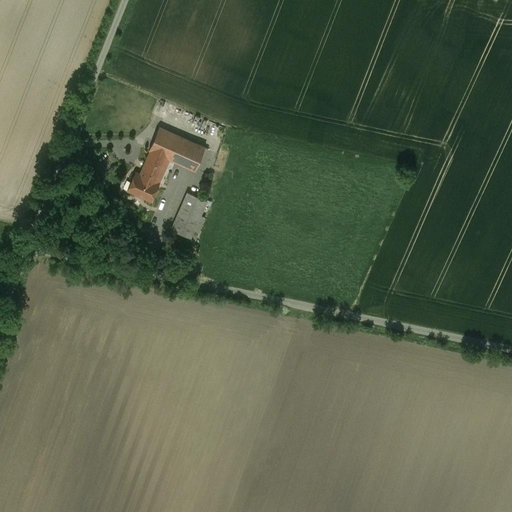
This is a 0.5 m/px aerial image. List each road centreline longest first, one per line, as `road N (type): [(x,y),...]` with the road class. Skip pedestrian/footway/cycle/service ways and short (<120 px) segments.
road 1 (track): [(26,245),(511,351)]
road 2 (unclassified): [(123,0),(0,316)]
